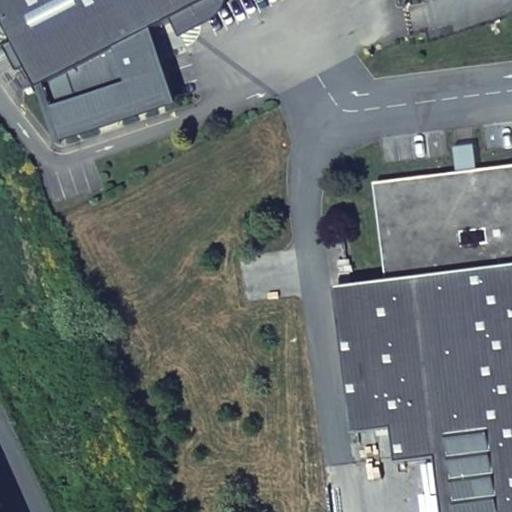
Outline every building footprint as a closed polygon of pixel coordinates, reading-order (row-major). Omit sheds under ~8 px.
[(214,0),(0,0),(0,10),(41,89),(70,74),(78,101),(55,109),(64,138),(173,102),(163,74),(133,83),(121,48),(214,0)] [(511,168),(375,187),(388,284),(394,283),(381,189),(445,181),(446,188),(491,182),(490,177),(511,174),(511,168)] [(445,181),(381,189),(394,283),(388,284),(354,288),(357,316),(342,333),(354,426),(395,421),(396,432),(399,465),(437,461),(441,495),(443,511),(511,511),(511,174),(490,177),(491,182),(446,188),(445,181)] [(356,436),(396,432),(395,421),(354,426),(356,436)] [(402,499),(441,495),(437,461),(399,465),(402,499)]
